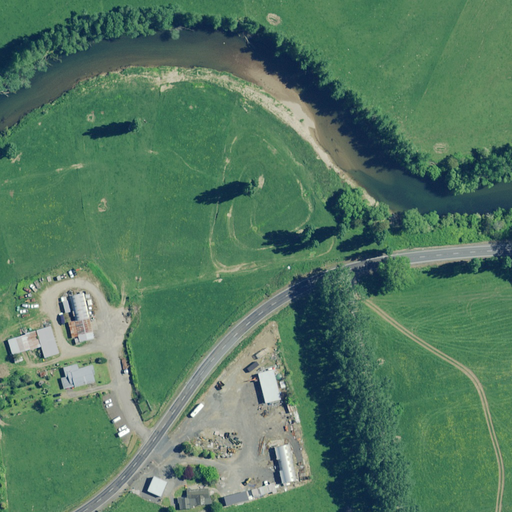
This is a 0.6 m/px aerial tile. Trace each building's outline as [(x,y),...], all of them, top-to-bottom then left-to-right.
[(92,331),(97,329),(96,324),(91,326),(83,293),(70,296),(73,311),(72,311),(73,317),(74,317),(75,321),(67,322),(68,326),(65,327),(67,334),(70,333),(71,339),(74,338),(75,345),(80,344),(79,342),(94,339),(92,331)] [(71,311),(67,296),(61,298),(65,313),(71,311)] [(58,353),(50,326),(24,333),(25,335),(7,340),(12,355),(30,349),(30,350),(41,347),(44,358),(58,353)] [(12,358),(14,364),(23,361),(21,355),(12,358)] [(63,389),(95,382),(93,375),(94,374),(92,365),(77,368),(76,364),(63,368),(65,377),(60,378),(63,389)] [(257,376),(255,376),(256,381),(259,380),(264,403),(280,399),(273,370),(257,374),(257,376)] [(281,484),(282,483),(283,487),(290,485),(289,482),(296,481),(289,444),(274,447),(276,460),(278,459),(280,471),(278,471),(281,484)] [(276,492),(273,482),(268,484),(268,481),(264,482),(268,492),(272,491),(272,493),(276,492)] [(187,498),(176,499),(177,503),(178,503),(179,510),(193,508),(192,506),(210,504),(210,497),(208,497),(207,483),(185,485),(187,498)] [(267,493),(265,485),(259,487),(261,495),(267,493)] [(253,497),(251,493),(249,494),(248,491),(238,494),(236,488),(229,490),(231,496),(229,496),(230,499),(223,501),(226,508),(253,499),(253,497)] [(251,493),(253,497),(259,495),(256,488),(250,490),(251,493)]
